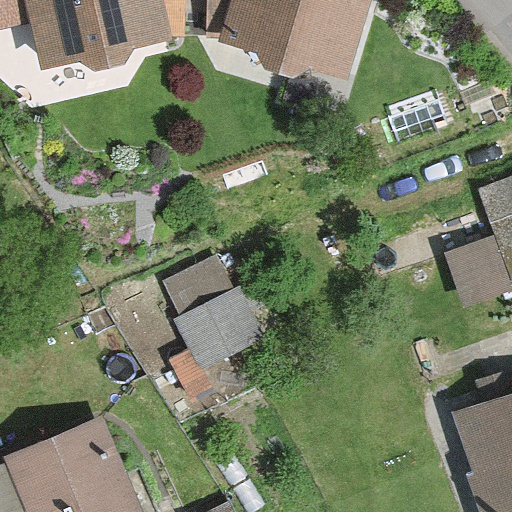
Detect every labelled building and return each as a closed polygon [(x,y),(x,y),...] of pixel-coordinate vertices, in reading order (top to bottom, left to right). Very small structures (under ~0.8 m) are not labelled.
[(141,55),(174,47),(162,0),(28,0),(48,78),(87,69),(107,83),(127,78),(141,55)] [(318,77),(352,86),(376,0),(240,0),(226,51),(265,62),(276,85),(296,90),(318,77)] [(511,184),(485,195),(511,265),(511,184)] [(177,325),(205,380),(270,348),(243,292),(177,325)] [(511,511),(511,374),(479,386),(488,409),(479,412),(472,391),(447,400),(475,479),(468,482),(478,511),(511,511)] [(143,511),(107,421),(5,463),(24,510),(19,511),(143,511)]
